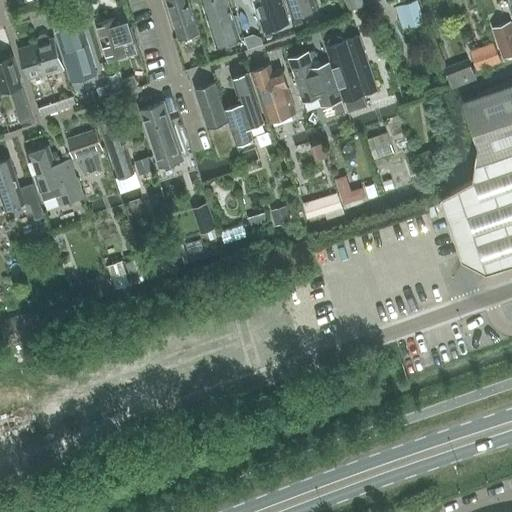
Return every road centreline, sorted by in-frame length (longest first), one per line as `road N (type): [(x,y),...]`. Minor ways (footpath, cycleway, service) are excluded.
road 1 (unclassified): [(511,290),(2,464)]
road 2 (primary): [(511,415),(238,511)]
road 3 (primary): [(298,511),(511,437)]
